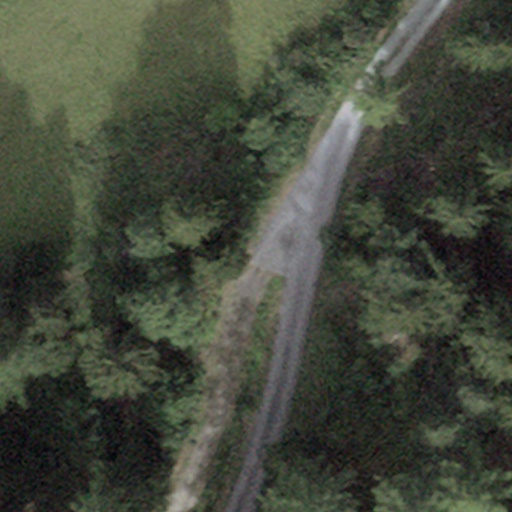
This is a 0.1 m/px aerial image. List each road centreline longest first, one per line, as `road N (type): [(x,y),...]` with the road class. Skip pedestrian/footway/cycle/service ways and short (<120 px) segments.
road 1 (track): [(308,224),(266,262),(249,292),(202,444),(171,511)]
road 2 (track): [(239,511),(269,421),(308,224)]
road 3 (track): [(438,0),(351,119),(308,224)]
